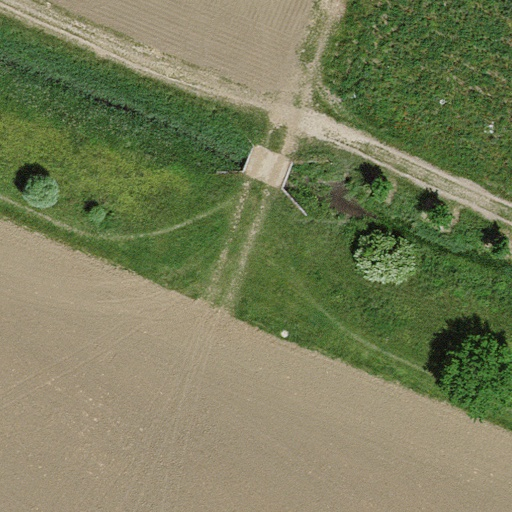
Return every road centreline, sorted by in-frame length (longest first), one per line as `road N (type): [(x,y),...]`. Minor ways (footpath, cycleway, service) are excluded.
road 1 (track): [(2,0),(290,114)]
road 2 (track): [(290,114),(511,214)]
road 3 (track): [(335,0),(290,114)]
